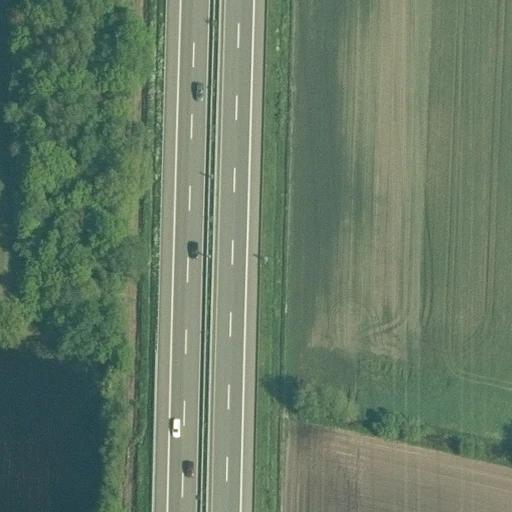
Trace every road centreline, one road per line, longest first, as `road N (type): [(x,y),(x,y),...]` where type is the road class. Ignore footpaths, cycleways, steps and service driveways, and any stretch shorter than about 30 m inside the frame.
road 1 (motorway): [(231,511),(245,0)]
road 2 (motorway): [(199,0),(186,511)]
